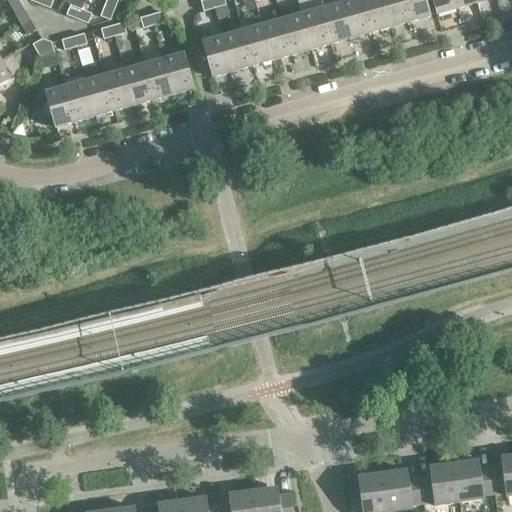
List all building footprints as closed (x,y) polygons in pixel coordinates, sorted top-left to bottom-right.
[(53,0),(41,0),(39,5),(50,9),(53,0)] [(118,0),(107,0),(105,7),(114,11),(119,0),(118,0)] [(215,9),(212,0),(209,0),(201,3),(204,13),(215,9)] [(226,6),(223,0),(212,0),(215,9),(226,6)] [(371,34),(360,0),(355,0),(341,4),(351,40),(371,34)] [(390,29),(382,0),(360,0),(371,34),(390,29)] [(410,23),(403,0),(382,0),(390,29),(410,23)] [(431,18),(425,0),(403,0),(410,23),(431,18)] [(457,10),(454,0),(431,0),(436,16),(457,10)] [(477,5),(475,0),(454,0),(457,10),(477,5)] [(351,40),(341,4),(321,10),(331,45),(351,40)] [(70,6),(66,16),(77,20),(81,11),(70,6)] [(114,11),(105,7),(100,17),(110,21),(114,11)] [(331,45),(321,10),(301,15),(311,51),(331,45)] [(30,21),(24,11),(15,17),(21,27),(30,21)] [(92,15),(81,11),(77,20),(88,25),(92,15)] [(165,23),(162,13),(151,16),(154,27),(165,23)] [(311,51),(301,15),(281,21),(291,56),(311,51)] [(154,27),(151,16),(140,20),(143,30),(154,27)] [(36,31),(30,21),(21,27),(27,37),(36,31)] [(291,56),(281,21),(262,26),(272,62),(291,56)] [(126,34),(123,24),(112,27),(115,37),(126,34)] [(272,62),(262,26),(242,32),(252,68),(272,62)] [(115,37),(112,27),(101,30),(104,41),(115,37)] [(252,68),(242,32),(223,37),(232,73),(252,68)] [(87,45),(84,35),(73,38),(75,48),(87,45)] [(232,73),(223,37),(202,43),(212,79),(232,73)] [(75,48),(73,38),(62,41),(64,51),(75,48)] [(42,40),(41,41),(33,46),(41,58),(46,42),(42,40)] [(51,43),(46,42),(41,58),(54,53),(51,43)] [(194,90),(184,54),(164,60),(174,96),(194,90)] [(174,96),(164,60),(144,66),(154,101),(174,96)] [(12,80),(1,62),(0,62),(0,91),(5,89),(3,86),(12,80)] [(154,101),(144,66),(124,71),(134,107),(154,101)] [(134,107),(124,71),(105,77),(115,112),(134,107)] [(115,112),(105,77),(85,82),(95,118),(115,112)] [(95,118),(85,82),(65,88),(75,123),(95,118)] [(75,123),(65,88),(45,93),(48,104),(45,105),(49,119),(52,119),(55,129),(75,123)] [(511,496),(511,456),(500,458),(502,467),(491,468),(494,495),(505,494),(506,498),(511,496)] [(479,461),(472,462),(454,465),(459,504),(484,501),(484,497),(494,495),(491,468),(480,470),(479,461)] [(459,504),(454,465),(429,468),(430,476),(419,478),(423,505),(434,504),(434,507),(459,504)] [(407,471),(401,472),(383,474),(387,511),(399,511),(413,510),(412,507),(423,505),(419,478),(408,479),(407,471)] [(387,511),(383,474),(358,478),(359,486),(347,488),(350,511),(387,511)] [(278,489),(272,489),(253,492),(255,511),(292,511),(291,495),(279,497),(278,489)] [(255,511),(253,492),(228,495),(229,504),(219,505),(219,511),(255,511)] [(207,498),(200,499),(182,502),(183,511),(219,511),(219,505),(208,507),(207,498)] [(183,511),(182,502),(157,505),(157,511),(183,511)]
